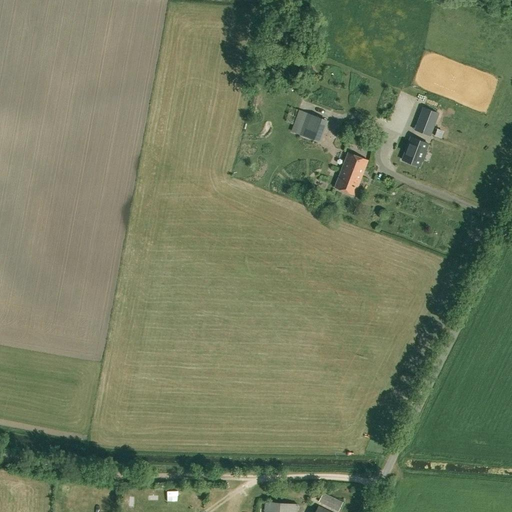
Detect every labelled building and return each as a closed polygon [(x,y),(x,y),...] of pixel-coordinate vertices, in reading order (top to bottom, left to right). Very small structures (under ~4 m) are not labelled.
[(419,117),(418,119),(429,123),(425,133),(422,132),(422,133),(430,136),(434,125),(433,124),(437,112),(423,107),(419,117)] [(307,114),(300,134),(320,142),(328,121),(307,114)] [(427,145),(411,138),(401,160),(418,167),(421,159),(418,158),(421,152),(424,153),(427,145)] [(355,195),(368,160),(348,152),(335,187),(355,195)] [(322,171),(331,174),(335,163),(325,160),(322,171)] [(112,485),(102,489),(108,501),(117,496),(112,485)] [(164,502),(164,490),(155,490),(156,502),(164,502)] [(342,502),(323,493),(319,502),(338,511),(342,502)] [(264,511),(298,511),(299,504),(265,501),(264,511)]
